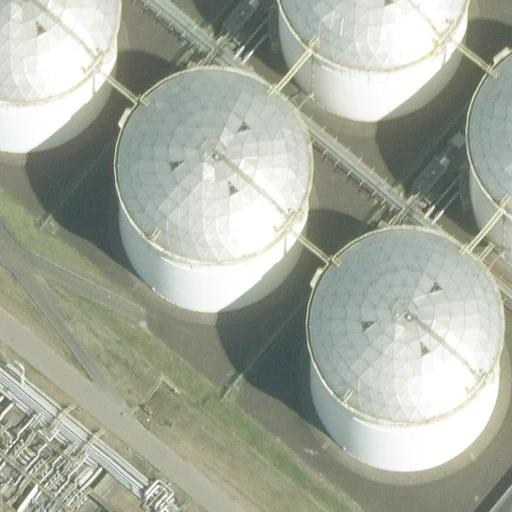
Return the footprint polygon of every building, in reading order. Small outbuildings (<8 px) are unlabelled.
[(0,0),(0,157),(7,160),(27,161),(47,158),(66,152),(83,141),(98,127),(109,110),(117,92),(121,72),(120,52),(115,32),(107,14),(95,0),(0,0)] [(282,65),(291,83),(303,99),(319,112),(336,122),(356,127),(376,129),(396,126),(415,119),(432,109),(447,95),(458,78),(466,59),(470,39),(469,19),(464,0),(282,0),(280,5),(277,25),(277,45),(282,65)] [(475,223),(483,242),(496,258),(511,271),(511,111),(507,114),(492,128),(481,145),(473,164),(469,184),(470,204),(475,223)] [(122,255),(131,273),(144,289),(159,302),(177,312),(196,317),(216,319),(237,316),(256,309),(273,299),(287,285),(299,268),(307,249),(310,229),(310,209),(305,190),(296,171),(284,155),(268,142),(250,133),(231,127),(211,126),(191,128),(172,135),(154,146),(140,160),(128,176),(121,195),(117,215),(118,235),(122,255)] [(314,414),(323,432),(335,448),(350,461),(368,471),(388,476),(408,478),(428,475),(447,468),(464,458),(479,444),(490,427),(498,409),(502,389),(501,369),(496,349),(487,331),(475,315),(460,302),(442,292),(422,286),(402,285),(382,288),(363,294),(346,305),(331,319),(320,336),(312,354),(308,374),(309,394),(314,414)] [(103,511),(116,496),(0,410),(0,469),(58,511),(103,511)]
